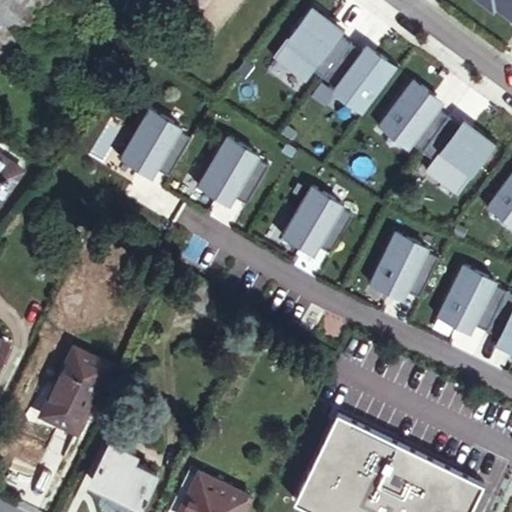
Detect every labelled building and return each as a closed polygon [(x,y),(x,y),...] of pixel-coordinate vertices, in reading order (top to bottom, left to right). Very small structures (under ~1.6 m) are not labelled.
[(0,0),(0,20),(17,33),(47,55),(82,5),(74,0),(0,0)] [(344,21),(314,0),(276,51),(305,73),(313,64),(335,81),(329,91),(358,114),(397,62),(367,39),(362,45),(339,28),(344,21)] [(511,0),(489,0),(495,4),(498,0),(500,0),(511,8),(511,0)] [(0,55),(17,33),(0,20),(0,55)] [(443,96),(413,74),(375,126),(404,148),(411,139),(434,156),(428,165),(458,188),(497,136),(466,114),(462,120),(438,103),(443,96)] [(177,126),(146,108),(120,151),(139,164),(142,157),(168,172),(189,138),(176,130),(177,126)] [(256,150),(224,133),(196,180),(229,199),(232,192),(245,200),(267,161),(254,154),(256,150)] [(0,205),(24,171),(0,153),(0,205)] [(511,169),(483,208),(511,229),(511,169)] [(342,200),(311,182),(282,229),(314,248),(317,242),(329,248),(352,211),(340,204),(342,200)] [(198,183),(193,191),(220,207),(225,199),(198,183)] [(428,244),(394,227),(370,278),(404,294),(406,288),(420,294),(439,253),(426,248),(428,244)] [(495,276),(461,260),(437,311),(473,328),(475,322),(499,333),(496,339),(511,346),(511,288),(493,280),(495,276)] [(216,291),(188,275),(174,300),(201,316),(216,291)] [(73,435),(107,368),(71,349),(37,417),(73,435)] [(465,511),(483,475),(335,407),(293,497),(324,511),(465,511)] [(135,460),(108,446),(89,485),(138,511),(153,480),(132,468),(135,460)] [(243,511),(247,503),(197,477),(179,511),(243,511)]
